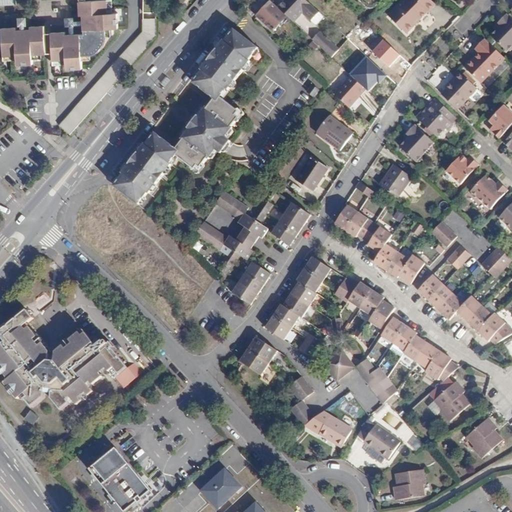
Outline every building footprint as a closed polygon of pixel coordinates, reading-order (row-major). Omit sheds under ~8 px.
[(69,32),(54,33),(55,61),(69,60),(69,70),(86,69),(85,56),(97,56),(109,45),(109,30),(121,29),(120,13),(110,14),(110,0),(82,2),(83,15),(86,15),(86,34),(69,34),(69,32)] [(158,0),(144,0),(145,0),(145,13),(159,12),(158,0)] [(276,3),(271,0),(270,0),(257,15),(274,29),(287,14),(276,3)] [(304,0),(278,0),(276,3),(287,14),(291,18),(300,9),(312,21),(321,13),(308,0),(304,0),(305,0),(304,0)] [(433,0),(401,0),(388,14),(407,32),(416,23),(414,21),(418,17),(420,18),(436,2),(433,0)] [(511,17),(507,13),(499,21),(502,24),(492,34),(508,50),(510,49),(511,48),(511,17)] [(60,126),(69,134),(158,36),(158,19),(144,20),(144,34),(60,126)] [(18,27),(4,27),(5,55),(18,54),(18,63),(34,63),(34,53),(47,53),(46,24),(32,25),(31,28),(18,29),(18,27)] [(317,29),(310,36),(324,50),(332,42),(317,29)] [(218,101),(227,88),(229,90),(251,62),(249,60),(259,48),(235,30),(194,83),(218,101)] [(467,69),(483,84),(507,60),(486,40),(477,49),(482,54),(467,69)] [(441,65),(429,80),(435,84),(447,70),(441,65)] [(446,86),(448,87),(443,94),(459,108),(478,87),(462,72),(453,82),(451,80),(446,86)] [(352,76),(335,93),(349,107),(367,90),(352,76)] [(319,91),(313,86),(308,92),(314,97),(319,91)] [(180,145),(186,150),(180,157),(198,171),(208,159),(209,160),(217,149),(219,151),(228,140),(226,138),(234,128),(232,126),(242,114),(225,100),(219,108),(213,103),(209,108),(207,107),(196,121),(199,124),(196,128),(193,126),(182,139),(184,140),(180,145)] [(420,112),(414,117),(435,137),(443,129),(445,131),(452,124),(447,120),(450,116),(435,101),(422,114),(420,112)] [(499,138),(511,124),(511,113),(504,105),(489,119),(493,124),(492,125),(496,129),(493,132),(499,138)] [(353,130),(331,115),(319,133),(341,148),(353,130)] [(433,142),(414,124),(408,131),(411,134),(401,145),(416,160),(419,161),(422,158),(422,154),(433,142)] [(511,132),(503,142),(509,148),(511,145),(511,132)] [(140,203),(148,192),(150,193),(172,165),(170,164),(180,151),(156,133),(116,184),(140,203)] [(447,169),(461,182),(479,163),(474,158),(471,161),(462,154),(447,169)] [(310,158),(294,181),(312,193),(327,170),(310,158)] [(394,166),(379,187),(395,199),(410,178),(394,166)] [(489,209),(507,190),(498,182),(496,185),(486,175),(471,191),(471,194),(473,196),(476,197),(489,209)] [(371,191),(360,183),(356,188),(367,196),(371,191)] [(220,212),(228,199),(222,196),(214,208),(220,212)] [(220,212),(226,215),(234,203),(228,199),(220,212)] [(511,202),(498,218),(511,230),(511,233),(511,234),(511,202)] [(234,203),(226,215),(232,219),(240,207),(234,203)] [(293,204),(286,214),(304,227),(311,217),(293,204)] [(339,228),(344,232),(357,212),(348,206),(337,223),(340,226),(339,228)] [(240,207),(232,219),(239,224),(238,227),(245,231),(241,237),(255,245),(259,240),(261,242),(266,233),(244,218),(247,212),(240,207)] [(267,207),(262,214),(267,217),(272,210),(267,207)] [(360,239),(371,222),(357,212),(344,232),(350,235),(351,233),(360,239)] [(267,217),(262,214),(257,221),(262,224),(267,217)] [(304,227),(286,214),(279,224),(297,237),(304,227)] [(367,247),(376,253),(383,242),(389,233),(371,222),(360,239),(369,245),(367,247)] [(203,240),(210,227),(204,223),(196,236),(203,240)] [(431,234),(435,238),(447,227),(442,223),(431,234)] [(297,237),(279,224),(272,234),(291,246),(297,237)] [(420,229),(413,225),(409,231),(416,235),(420,229)] [(203,240),(208,243),(216,231),(210,227),(203,240)] [(447,227),(435,238),(441,244),(452,233),(447,227)] [(216,231),(208,243),(214,248),(222,235),(216,231)] [(452,233),(441,244),(445,248),(456,237),(452,233)] [(222,235),(214,248),(220,252),(224,246),(235,254),(240,257),(248,262),(253,254),(252,251),(255,245),(241,237),(237,242),(230,237),(229,239),(222,235)] [(383,270),(396,250),(383,242),(376,253),(370,261),(383,270)] [(443,250),(438,245),(435,248),(440,253),(443,250)] [(447,261),(452,265),(465,251),(460,246),(447,261)] [(511,259),(498,246),(491,253),(506,267),(511,260),(511,259)] [(396,250),(383,270),(392,276),(394,273),(397,275),(408,258),(396,250)] [(471,256),(465,251),(452,265),(457,270),(471,256)] [(424,261),(411,253),(408,258),(397,275),(410,283),(424,261)] [(491,253),(486,259),(500,273),(506,267),(491,253)] [(235,254),(229,262),(233,265),(240,257),(235,254)] [(315,255),(308,267),(325,279),(333,267),(315,255)] [(500,273),(486,259),(481,264),(495,278),(500,273)] [(233,265),(229,262),(222,272),(227,275),(233,265)] [(245,273),(265,286),(271,276),(252,263),(245,273)] [(477,276),(482,268),(474,263),(469,271),(477,276)] [(325,279),(308,267),(300,279),(302,280),(317,290),(325,279)] [(245,273),(238,283),(258,296),(265,286),(245,273)] [(420,293),(428,301),(443,285),(432,275),(420,288),(423,291),(420,293)] [(344,295),(354,281),(349,277),(339,291),(344,295)] [(302,280),(295,290),(312,302),(320,292),(317,290),(302,280)] [(350,299),(360,284),(354,281),(344,295),(339,291),(337,294),(349,301),(350,299)] [(350,299),(362,307),(373,290),(362,282),(360,284),(350,299)] [(258,296),(238,283),(232,293),(251,306),(258,296)] [(441,308),(453,295),(443,285),(428,301),(435,308),(438,305),(441,308)] [(312,302),(295,290),(286,302),(302,313),(304,314),(312,302)] [(373,290),(362,307),(373,316),(384,300),(385,299),(373,290)] [(464,305),(453,295),(441,308),(443,310),(441,313),(449,320),(456,313),(464,305)] [(470,320),(482,307),(471,297),(464,305),(456,313),(465,320),(468,318),(470,320)] [(394,307),(384,300),(373,316),(370,321),(379,328),(394,307)] [(285,301),(277,312),(295,324),(302,313),(286,302),(285,301)] [(492,316),(482,307),(470,320),(473,323),(470,326),(477,331),(492,316)] [(36,319),(29,310),(2,333),(8,341),(0,348),(0,366),(11,380),(7,383),(20,400),(26,396),(35,408),(47,398),(47,394),(55,394),(54,399),(64,411),(73,403),(71,401),(74,398),(80,406),(96,392),(90,385),(93,381),(96,385),(105,377),(103,374),(109,368),(112,371),(116,368),(121,374),(130,367),(108,341),(100,348),(88,334),(85,336),(82,332),(72,341),(75,344),(68,349),(66,346),(59,353),(58,357),(52,356),(52,353),(44,344),(41,346),(37,340),(40,338),(31,327),(28,330),(25,327),(36,319)] [(295,324),(277,312),(269,323),(287,335),(295,324)] [(492,316),(477,331),(486,340),(488,338),(495,345),(507,338),(498,330),(505,323),(494,313),(492,316)] [(393,340),(406,321),(400,317),(397,320),(394,318),(383,333),(393,340)] [(406,321),(393,340),(406,348),(416,332),(417,330),(406,321)] [(359,338),(363,331),(359,329),(355,335),(359,338)] [(303,344),(308,348),(318,334),(313,331),(303,344)] [(363,331),(359,338),(363,340),(367,334),(363,331)] [(404,351),(417,359),(427,344),(424,342),(426,339),(416,332),(406,348),(404,351)] [(318,334),(308,348),(313,352),(323,338),(318,334)] [(257,344),(251,353),(267,364),(276,351),(262,342),(259,346),(257,344)] [(430,346),(427,344),(417,359),(428,368),(442,351),(432,344),(430,346)] [(342,350),(324,364),(339,382),(357,368),(342,350)] [(428,368),(428,370),(442,380),(448,376),(458,367),(450,361),(450,357),(442,351),(428,368)] [(267,364),(251,353),(246,361),(249,363),(247,367),(260,375),(267,364)] [(357,369),(361,374),(373,365),(369,360),(357,369)] [(373,365),(361,374),(366,380),(378,371),(377,369),(373,365)] [(366,380),(371,387),(387,374),(380,367),(377,369),(378,371),(366,380)] [(306,371),(300,375),(313,392),(318,388),(306,371)] [(376,393),(392,380),(387,374),(371,387),(376,393)] [(294,379),(306,397),(313,392),(300,375),(294,379)] [(376,393),(380,398),(396,386),(392,380),(376,393)] [(446,384),(432,396),(444,412),(443,414),(450,424),(472,407),(464,396),(466,394),(458,384),(456,386),(451,380),(446,384)] [(396,386),(380,398),(385,404),(401,392),(396,386)] [(298,411),(310,402),(306,397),(294,406),(298,411)] [(298,411),(302,418),(315,408),(310,402),(298,411)] [(315,408),(302,418),(306,423),(319,414),(315,408)] [(24,419),(34,425),(39,416),(29,410),(24,419)] [(350,426),(327,414),(317,432),(340,444),(350,426)] [(356,432),(363,436),(362,438),(388,453),(399,435),(373,419),(372,421),(366,417),(356,432)] [(469,447),(477,457),(499,440),(491,430),(493,427),(485,417),(463,434),(472,445),(469,447)] [(157,511),(296,511),(237,447),(157,511)] [(119,448),(95,471),(128,511),(132,511),(156,492),(119,448)] [(421,470),(395,473),(396,482),(392,483),(394,498),(422,494),(420,483),(423,483),(421,470)]
